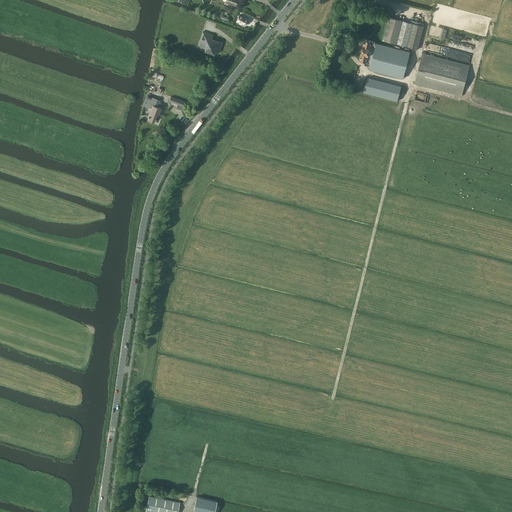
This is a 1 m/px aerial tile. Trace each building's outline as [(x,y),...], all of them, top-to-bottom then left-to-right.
[(245,25),(248,19),(239,14),(236,21),(239,22),(239,23),(241,24),(242,24),(245,25)] [(417,49),(423,26),(389,17),(383,40),(417,49)] [(442,27),(440,37),(445,38),(448,29),(442,27)] [(218,52),(221,42),(210,39),(212,35),(202,31),(198,45),(206,47),(205,51),(212,53),(213,50),(218,52)] [(370,63),(375,41),(365,39),(359,60),(370,63)] [(375,41),(370,63),(368,69),(404,78),(411,51),(375,41)] [(474,54),(439,46),(437,53),(472,61),(474,54)] [(414,83),(461,95),(469,65),(422,53),(414,83)] [(397,101),(401,88),(401,86),(367,77),(367,79),(363,92),(397,101)] [(143,105),(151,108),(147,119),(152,121),(155,113),(159,115),(160,112),(161,112),(163,109),(158,107),(160,100),(147,95),(143,105)] [(181,110),(185,102),(170,96),(169,101),(177,104),(176,108),(181,110)] [(149,511),(177,511),(179,502),(149,496),(146,511),(149,511)] [(196,496),(193,511),(194,511),(213,511),(216,501),(196,496)]
